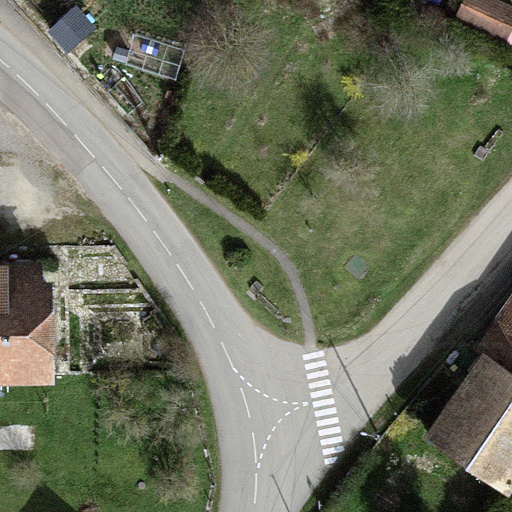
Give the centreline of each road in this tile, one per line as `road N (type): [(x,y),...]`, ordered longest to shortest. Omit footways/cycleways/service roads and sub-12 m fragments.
road 1 (tertiary): [(257,438),(210,315),(88,145),(0,60)]
road 2 (residential): [(257,438),(322,414),(511,208)]
